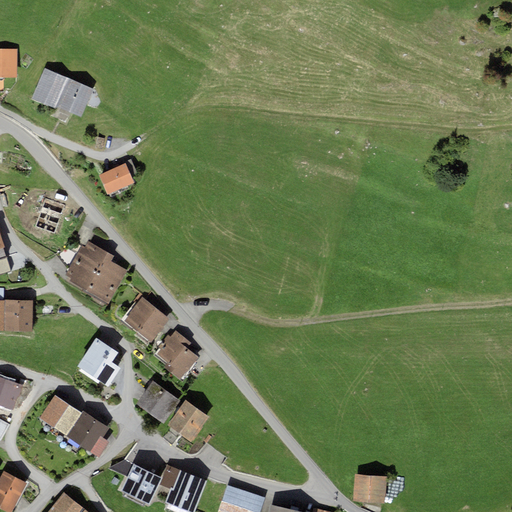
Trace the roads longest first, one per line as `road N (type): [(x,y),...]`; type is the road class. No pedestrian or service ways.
road 1 (residential): [(332,490),(64,180),(0,122)]
road 2 (track): [(181,314),(228,307),(286,323),(511,302)]
road 3 (residential): [(0,215),(61,292),(125,349),(120,417)]
road 4 (residential): [(332,490),(313,495),(213,472),(132,426)]
road 5 (residential): [(43,379),(10,439),(20,464),(53,492)]
